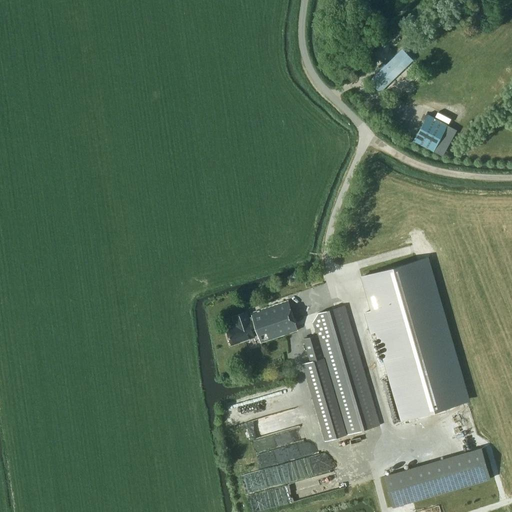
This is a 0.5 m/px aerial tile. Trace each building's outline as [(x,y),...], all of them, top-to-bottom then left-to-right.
[(413,59),(402,47),(369,79),(380,91),(413,59)] [(413,139),(444,154),(457,128),(428,112),(413,139)] [(426,258),(361,276),(402,418),(467,400),(426,258)] [(297,330),(288,301),(250,312),(251,316),(248,317),(246,311),(232,315),(235,323),(225,326),(230,343),(253,336),(252,331),(256,330),(259,341),(297,330)] [(352,331),(345,305),(318,313),(313,321),(317,335),(303,339),(310,361),(303,363),(325,441),(380,425),(352,331)] [(232,427),(267,416),(265,410),(254,413),(251,401),(226,408),(232,427)] [(481,448),(404,470),(412,500),(489,478),(481,448)] [(393,506),(412,500),(404,470),(384,476),(393,506)]
